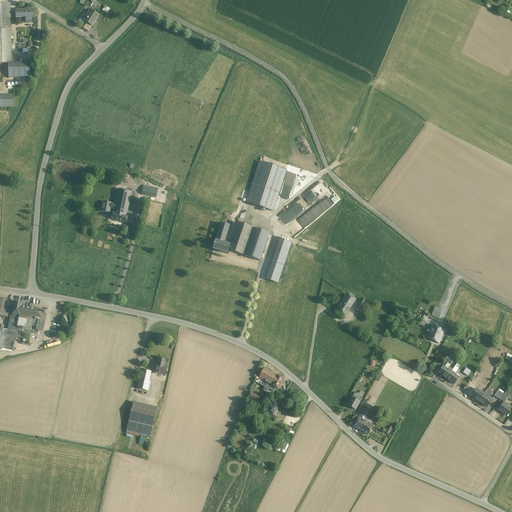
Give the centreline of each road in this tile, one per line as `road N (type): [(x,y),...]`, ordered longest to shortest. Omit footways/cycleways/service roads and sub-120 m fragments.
road 1 (tertiary): [(34,291),(192,326),(261,354),(373,453),(482,503)]
road 2 (unclassified): [(511,305),(452,269),(329,171),(282,75),(145,3)]
road 3 (tertiary): [(103,48),(66,89),(56,119),(40,188),(34,291)]
